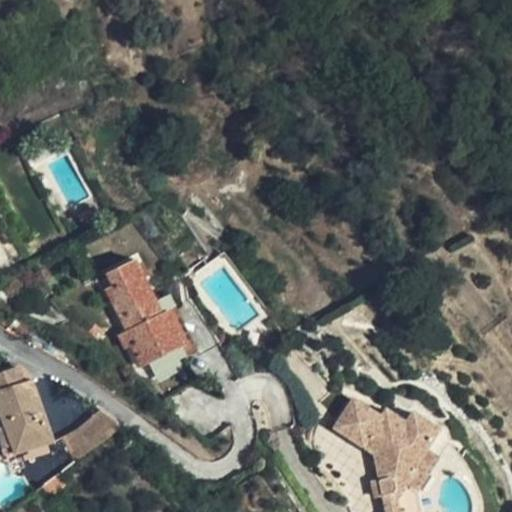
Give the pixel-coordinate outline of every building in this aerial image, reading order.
[(133,336),(130,337),(141,361),(179,344),(185,342),(171,308),(165,311),(159,296),(142,255),(114,267),(118,277),(110,282),(133,336)] [(183,353),(200,345),(177,290),(159,296),(165,311),(171,308),(185,342),(179,344),(183,353)] [(17,374),(0,379),(0,410),(22,469),(35,464),(29,449),(52,441),(30,380),(21,383),(17,374)] [(21,383),(30,380),(17,374),(21,383)] [(334,427),(360,443),(363,437),(374,444),(371,449),(378,474),(384,494),(389,511),(407,511),(405,510),(403,500),(411,487),(422,469),(420,468),(429,453),(444,424),(415,410),(409,423),(384,408),(381,413),(354,396),(334,427)] [(61,437),(71,466),(95,448),(117,432),(98,411),(77,432),(61,437)] [(363,437),(360,443),(371,449),(374,444),(363,437)] [(411,487),(419,492),(439,460),(429,453),(420,468),(422,469),(411,487)] [(384,494),(378,474),(369,477),(374,497),(384,494)] [(405,510),(407,511),(425,511),(422,494),(419,492),(411,487),(403,500),(405,510)]
